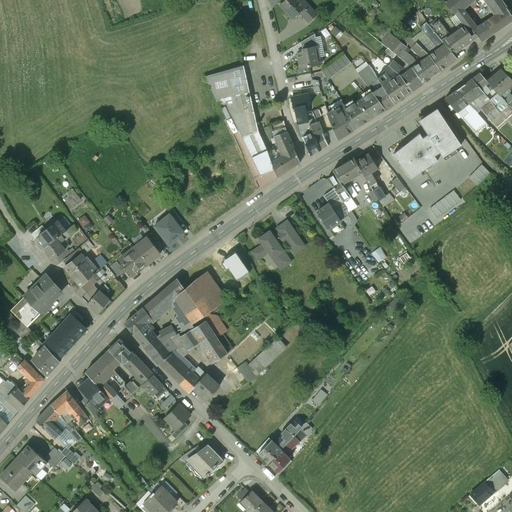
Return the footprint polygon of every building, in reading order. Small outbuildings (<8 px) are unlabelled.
[(297,0),(285,0),(279,5),(292,19),(300,12),(303,16),(310,9),(302,0),(300,2),(297,0)] [(375,9),(378,5),(371,0),(369,4),(375,9)] [(481,42),(494,33),(486,21),(476,28),(462,9),(472,0),(487,0),(495,11),(504,4),(501,0),(448,0),(445,3),(454,15),(456,14),(463,25),(465,27),(471,35),(475,33),(478,37),(481,42)] [(231,12),(241,9),(239,2),(229,5),(231,12)] [(486,21),(494,33),(511,20),(511,16),(504,4),(495,11),(497,14),(486,21)] [(316,16),(310,9),(303,16),(309,23),(316,16)] [(442,41),(453,54),(478,37),(475,33),(471,35),(465,27),(451,37),(450,35),(439,20),(430,26),(434,31),(441,40),(442,40),(442,41)] [(402,31),(407,35),(416,26),(411,22),(402,31)] [(432,41),(439,36),(434,31),(430,26),(427,22),(422,25),(421,23),(419,25),(424,31),(432,41)] [(463,25),(450,35),(451,37),(465,27),(463,25)] [(334,28),(329,34),(337,41),(342,35),(334,28)] [(429,48),(424,52),(429,56),(440,48),(437,47),(432,41),(424,31),(412,40),(415,43),(420,38),(429,48)] [(302,49),(317,45),(316,39),(315,34),(300,42),(302,49)] [(390,39),(392,37),(389,34),(381,43),(387,48),(393,41),(390,39)] [(441,40),(439,36),(432,41),(437,47),(440,48),(429,56),(440,71),(457,59),(453,54),(442,41),(441,40)] [(393,41),(387,48),(388,48),(396,55),(398,57),(402,52),(406,47),(395,38),(395,39),(392,37),(390,39),(393,41)] [(317,45),(320,59),(324,58),(320,38),(316,39),(317,45)] [(415,43),(424,52),(429,48),(420,38),(415,43)] [(415,43),(412,40),(410,39),(406,43),(411,47),(415,43)] [(423,83),(440,71),(429,56),(424,52),(415,43),(411,47),(424,60),(418,64),(412,68),(423,83)] [(302,49),(302,52),(297,53),(301,69),(307,68),(321,65),(320,59),(317,45),(302,49)] [(396,55),(388,48),(384,52),(393,59),(396,55)] [(402,52),(398,57),(412,68),(418,64),(402,52)] [(344,54),(321,71),(328,80),(351,63),(344,54)] [(412,92),(423,83),(412,68),(406,72),(392,61),(388,66),(400,75),(412,91),(412,92)] [(217,101),(224,98),(249,92),(243,66),(205,77),(217,101)] [(372,92),(381,86),(376,78),(370,69),(359,77),(361,79),(372,92)] [(511,80),(501,70),(487,82),(488,83),(498,94),(498,93),(500,95),(503,99),(506,97),(503,94),(501,94),(511,83),(511,80)] [(394,104),(412,91),(400,75),(395,79),(393,78),(389,81),(384,73),(376,78),(381,86),(394,104)] [(472,79),(485,96),(490,92),(484,85),(488,83),(487,82),(480,73),(472,79)] [(472,79),(456,90),(468,104),(478,96),(486,106),(491,102),(490,101),(485,96),(472,79)] [(394,105),(394,104),(381,86),(372,92),(385,110),(394,105)] [(456,90),(445,98),(456,112),(462,108),(468,113),(464,117),(476,131),(476,130),(475,128),(483,121),(485,123),(485,122),(477,114),(478,114),(468,104),(456,90)] [(249,92),(224,98),(226,102),(260,176),(274,168),(271,163),(267,166),(255,145),(262,142),(259,131),(258,131),(249,92)] [(353,131),(385,110),(372,92),(345,108),(351,120),(349,122),(353,131)] [(491,102),(500,113),(509,106),(508,104),(503,99),(500,95),(498,93),(498,94),(490,101),(491,102)] [(506,97),(503,99),(508,104),(511,100),(511,96),(510,94),(506,97)] [(294,109),(297,125),(308,122),(305,106),(311,105),(309,95),(291,98),(293,109),(294,109)] [(478,114),(481,110),(486,106),(478,96),(468,104),(478,114)] [(486,106),(481,110),(490,121),(500,113),(491,102),(486,106)] [(353,131),(349,122),(351,120),(345,108),(343,105),(332,111),(325,114),(332,130),(337,139),(338,140),(353,131)] [(461,119),(464,117),(468,113),(462,108),(456,112),(461,119)] [(312,111),(315,119),(321,116),(318,109),(312,111)] [(420,134),(394,154),(411,179),(437,161),(434,156),(439,153),(443,158),(461,146),(437,109),(418,121),(427,135),(422,138),(420,134)] [(273,135),(286,131),(283,122),(270,126),(273,135)] [(320,150),(328,145),(328,144),(337,139),(332,130),(323,134),(318,122),(309,125),(313,133),(316,138),(315,138),(320,150)] [(281,156),(282,157),(293,149),(294,149),(286,133),(286,131),(273,135),(281,156)] [(316,138),(313,133),(303,138),(310,155),(320,150),(315,138),(316,138)] [(278,159),(276,156),(271,159),(267,152),(262,142),(255,145),(267,166),(271,163),(274,168),(278,177),(300,163),(293,149),(282,157),(281,156),(278,159)] [(368,154),(355,161),(362,173),(364,176),(370,173),(377,169),(368,154)] [(353,158),(332,171),(334,174),(341,186),(342,185),(362,173),(355,161),(353,158)] [(483,164),(469,176),(477,185),(491,172),(483,164)] [(370,173),(364,176),(372,190),(378,200),(383,196),(370,173)] [(342,185),(341,186),(334,174),(327,179),(343,202),(350,197),(342,185)] [(394,187),(399,193),(405,188),(396,177),(391,182),(394,187)] [(394,196),(399,193),(394,187),(390,190),(394,196)] [(408,192),(405,188),(399,193),(402,196),(408,192)] [(378,200),(372,190),(356,200),(362,210),(372,204),(378,200)] [(457,190),(430,206),(437,216),(463,201),(457,190)] [(69,195),(72,199),(66,204),(69,208),(80,199),(74,191),(69,195)] [(382,207),(393,199),(389,193),(383,196),(378,200),(382,207)] [(350,197),(343,202),(346,207),(348,212),(351,210),(357,206),(350,197)] [(376,210),(382,207),(378,200),(372,204),(376,210)] [(341,222),(328,205),(314,215),(327,232),(341,222)] [(172,208),(167,212),(169,214),(178,226),(183,222),(172,208)] [(351,210),(348,212),(351,225),(358,221),(351,210)] [(85,214),(78,219),(84,226),(90,221),(85,214)] [(175,240),(174,239),(177,237),(177,238),(184,233),(178,226),(169,214),(163,219),(165,222),(156,229),(169,245),(175,240)] [(397,219),(401,224),(407,219),(403,214),(397,219)] [(109,216),(104,220),(108,225),(113,221),(109,216)] [(42,244),(45,247),(61,235),(65,231),(57,221),(46,230),(37,236),(43,244),(42,244)] [(264,245),(261,247),(266,255),(269,252),(275,260),(285,254),(279,245),(286,240),(294,252),(296,251),(297,252),(303,248),(302,246),(304,245),(288,222),(278,228),(281,233),(274,238),(270,232),(260,239),(264,245)] [(37,236),(46,230),(42,225),(31,234),(35,239),(37,236)] [(65,231),(61,235),(64,238),(65,240),(77,231),(73,225),(65,231)] [(43,249),(52,261),(55,258),(64,251),(64,250),(58,243),(64,238),(61,235),(45,247),(43,249)] [(134,246),(148,264),(160,254),(146,237),(134,246)] [(79,248),(83,253),(93,245),(88,240),(79,248)] [(126,269),(132,276),(148,264),(134,246),(125,253),(126,254),(118,260),(122,265),(120,267),(119,267),(123,272),(126,269)] [(258,260),(266,255),(261,247),(253,252),(256,257),(258,260)] [(380,247),(371,253),(378,263),(386,257),(380,247)] [(70,254),(70,255),(62,261),(66,266),(80,255),(83,253),(79,248),(70,254)] [(66,249),(64,250),(64,251),(55,258),(59,264),(62,261),(70,255),(70,254),(66,249)] [(235,252),(223,259),(225,261),(221,264),(226,271),(229,268),(238,281),(249,273),(241,261),(242,259),(237,252),(236,254),(235,252)] [(290,261),(285,254),(275,260),(280,268),(290,261)] [(64,268),(81,286),(89,278),(93,275),(106,263),(103,259),(99,263),(96,260),(90,266),(80,255),(66,266),(64,268)] [(123,272),(119,267),(120,267),(116,262),(109,268),(116,277),(123,272)] [(143,308),(151,317),(173,299),(182,312),(177,315),(186,330),(193,327),(191,324),(203,316),(216,307),(216,306),(225,299),(207,272),(197,279),(197,278),(184,289),(177,279),(143,308)] [(40,313),(61,292),(46,275),(24,297),(40,313)] [(93,275),(89,278),(94,283),(98,280),(93,275)] [(257,282),(252,289),(257,293),(262,285),(257,282)] [(87,304),(98,314),(110,301),(99,290),(87,304)] [(463,294),(452,302),(459,312),(470,304),(463,294)] [(26,326),(40,313),(24,297),(10,311),(12,312),(16,316),(21,321),(26,326)] [(206,320),(218,338),(224,334),(229,331),(217,313),(220,311),(216,307),(203,316),(206,320)] [(124,324),(144,347),(155,338),(149,331),(152,329),(146,322),(151,317),(143,308),(124,324)] [(75,311),(71,315),(80,323),(84,319),(75,311)] [(16,316),(12,312),(7,318),(11,322),(16,316)] [(80,323),(71,315),(61,325),(77,339),(86,329),(80,323)] [(179,333),(186,330),(177,315),(172,326),(176,335),(179,333)] [(206,320),(180,336),(189,349),(199,343),(213,363),(228,353),(218,338),(206,320)] [(28,327),(26,326),(21,321),(13,329),(28,342),(35,335),(28,327)] [(68,349),(77,339),(61,325),(52,335),(68,349)] [(263,325),(259,328),(265,333),(268,330),(263,325)] [(160,334),(163,341),(176,335),(172,326),(159,333),(160,334)] [(181,354),(189,349),(180,336),(179,333),(176,335),(163,341),(160,343),(169,354),(171,353),(191,371),(195,367),(181,354)] [(159,364),(189,393),(193,388),(206,374),(199,367),(193,374),(191,371),(171,353),(169,354),(160,343),(163,341),(160,334),(155,338),(144,347),(159,364)] [(218,338),(228,353),(233,348),(224,334),(218,338)] [(58,360),(68,349),(52,335),(44,344),(45,346),(58,360)] [(278,336),(248,364),(257,375),(288,347),(278,336)] [(120,340),(109,350),(120,362),(122,361),(131,352),(120,340)] [(58,360),(45,346),(32,360),(47,377),(60,362),(58,360)] [(109,350),(85,373),(90,378),(99,387),(104,381),(114,371),(112,369),(120,362),(109,350)] [(18,367),(23,361),(15,352),(14,353),(12,351),(10,353),(12,355),(0,367),(0,372),(7,379),(18,367)] [(153,375),(131,352),(122,361),(137,377),(135,378),(137,379),(127,389),(132,394),(143,384),(153,375)] [(23,361),(18,367),(30,380),(19,390),(28,399),(44,380),(25,359),(23,361)] [(256,377),(245,362),(237,368),(248,383),(256,377)] [(193,388),(206,400),(219,386),(206,374),(193,388)] [(162,386),(153,375),(143,384),(152,395),(162,386)] [(99,387),(90,378),(80,388),(91,400),(97,407),(98,406),(108,397),(99,387)] [(13,406),(19,411),(27,401),(29,399),(28,399),(19,390),(11,382),(8,380),(6,383),(0,388),(0,400),(1,401),(10,410),(13,406)] [(132,394),(127,389),(120,381),(118,383),(121,387),(118,389),(120,391),(116,394),(104,381),(99,387),(108,397),(117,407),(132,394)] [(324,382),(313,394),(320,400),(331,388),(324,382)] [(166,390),(162,386),(152,395),(156,399),(166,390)] [(66,391),(51,405),(60,415),(65,409),(69,414),(79,406),(66,391)] [(165,409),(175,399),(171,395),(161,405),(165,409)] [(97,407),(91,400),(86,405),(95,417),(102,411),(98,406),(97,407)] [(0,401),(0,416),(8,425),(14,418),(19,411),(13,406),(10,410),(1,401),(0,401)] [(190,416),(179,404),(164,419),(175,430),(184,422),(190,416)] [(51,405),(36,421),(55,439),(56,438),(63,431),(53,422),(60,415),(51,405)] [(79,406),(69,414),(79,425),(88,418),(79,406)] [(68,424),(60,415),(53,422),(63,431),(68,424)] [(271,440),(259,453),(268,463),(287,443),(294,436),(300,429),(299,429),(301,427),(293,420),(281,433),(283,435),(274,444),(271,440)] [(300,429),(306,434),(313,426),(307,420),(301,427),(299,429),(300,429)] [(184,422),(175,430),(171,434),(175,439),(188,426),(184,422)] [(81,438),(68,424),(63,431),(56,438),(66,447),(68,449),(75,440),(77,442),(81,438)] [(287,443),(292,448),(306,434),(300,429),(294,436),(287,443)] [(292,448),(287,443),(268,463),(277,472),(290,459),(284,453),(288,452),(292,448)] [(222,459),(208,445),(197,452),(187,459),(188,460),(204,476),(206,475),(206,476),(210,472),(209,471),(222,459)] [(18,458),(17,459),(32,472),(35,475),(41,468),(41,466),(40,465),(44,460),(44,459),(29,446),(22,453),(23,454),(19,459),(18,458)] [(54,447),(44,459),(44,460),(48,463),(54,468),(60,462),(64,457),(61,453),(54,447)] [(61,453),(64,457),(69,461),(70,460),(75,455),(68,449),(66,447),(61,453)] [(188,460),(187,459),(197,452),(194,448),(181,457),(185,462),(188,460)] [(75,455),(70,460),(73,463),(74,465),(79,459),(75,455)] [(73,463),(70,460),(69,461),(64,457),(60,462),(67,469),(73,463)] [(17,459),(1,477),(16,491),(32,472),(17,459)] [(292,461),(290,459),(277,472),(279,474),(292,461)] [(48,463),(44,460),(40,465),(41,466),(41,468),(44,468),(48,463)] [(491,491),(492,492),(508,479),(499,470),(489,478),(490,480),(495,475),(501,482),(491,491)] [(104,471),(102,477),(109,480),(111,474),(104,471)] [(489,478),(470,494),(479,505),(492,492),(491,491),(501,482),(495,475),(490,480),(489,478)] [(161,487),(171,497),(175,493),(176,492),(166,481),(161,487)] [(93,483),(90,487),(100,496),(104,492),(93,483)] [(161,487),(153,495),(168,511),(177,503),(171,497),(161,487)] [(241,501),(250,492),(245,488),(237,497),(241,501)] [(152,511),(144,503),(153,495),(148,490),(135,503),(144,511),(152,511)] [(249,511),(252,511),(262,502),(251,491),(250,492),(241,501),(247,507),(246,508),(249,511)] [(171,497),(177,503),(181,507),(185,503),(175,493),(171,497)] [(152,511),(167,511),(168,511),(153,495),(144,503),(152,511)] [(26,496),(17,506),(23,511),(28,511),(35,504),(26,496)] [(85,500),(72,511),(91,511),(95,509),(89,503),(89,502),(89,501),(89,500),(88,499),(87,499),(86,499),(85,500)] [(272,511),(262,502),(252,511),(272,511)]
